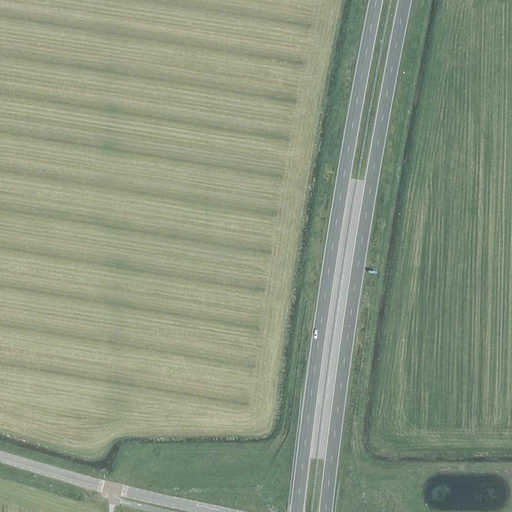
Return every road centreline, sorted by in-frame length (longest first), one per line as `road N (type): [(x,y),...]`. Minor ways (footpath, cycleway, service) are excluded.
road 1 (trunk): [(325,511),(357,265),(404,0)]
road 2 (trunk): [(375,0),(296,511)]
road 3 (tertiary): [(219,511),(0,458)]
